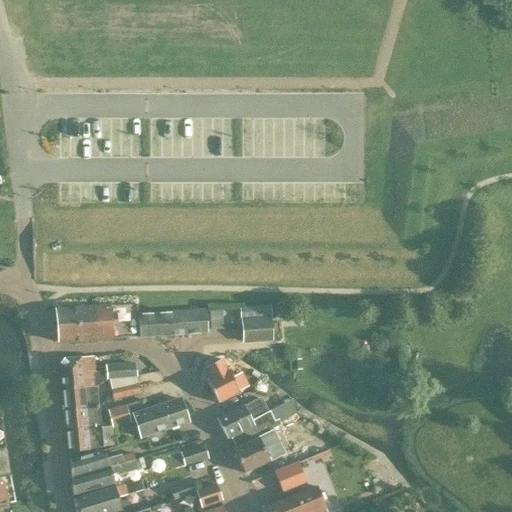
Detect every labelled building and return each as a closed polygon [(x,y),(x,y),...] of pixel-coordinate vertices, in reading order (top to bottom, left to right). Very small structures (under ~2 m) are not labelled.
[(138,338),(137,316),(136,305),(55,310),(58,343),(112,340),(138,338)] [(269,306),(241,308),(243,342),(271,340),(269,306)] [(204,311),(137,316),(139,338),(206,334),(204,311)] [(63,360),(60,364),(62,390),(96,387),(108,379),(108,380),(109,380),(122,379),(136,378),(136,377),(135,366),(135,363),(106,365),(107,373),(95,374),(93,357),(63,360)] [(206,380),(218,404),(219,404),(219,403),(238,393),(238,394),(239,393),(239,392),(247,388),(240,374),(232,378),(227,369),(226,370),(221,361),(222,361),(221,360),(205,368),(205,369),(206,369),(210,378),(207,380),(206,380)] [(301,360),(292,361),(292,370),(301,370),(301,360)] [(256,379),(259,376),(260,375),(253,371),(253,372),(250,375),(256,379)] [(122,379),(109,380),(111,391),(121,388),(137,385),(136,378),(122,379)] [(137,385),(121,388),(123,397),(139,393),(137,385)] [(96,387),(62,390),(64,411),(98,408),(96,387)] [(121,388),(111,391),(113,399),(123,397),(121,388)] [(152,434),(188,423),(180,399),(145,411),(133,415),(140,438),(152,434)] [(258,399),(244,407),(243,406),(216,419),(226,439),(246,430),(251,440),(280,424),(278,420),(274,422),(269,412),(268,413),(261,400),(258,399)] [(282,405),(273,410),(278,420),(280,424),(288,418),(282,405)] [(130,423),(126,406),(107,411),(112,428),(130,423)] [(98,408),(64,411),(66,431),(100,428),(98,408)] [(100,428),(66,431),(68,452),(88,451),(102,447),(113,446),(111,427),(100,428)] [(258,439),(233,451),(243,473),(268,462),(270,465),(282,460),(275,444),(263,450),(258,439)] [(184,466),(206,460),(202,447),(180,453),(184,466)] [(0,478),(9,476),(5,449),(0,449),(0,478)] [(68,461),(70,479),(117,465),(123,463),(121,456),(121,455),(106,459),(104,451),(68,461)] [(131,453),(121,456),(123,463),(134,460),(131,453)] [(117,465),(70,479),(72,496),(114,484),(111,474),(116,473),(117,475),(136,469),(134,460),(123,463),(117,465)] [(297,465),(274,474),(283,495),(306,485),(297,465)] [(9,477),(9,476),(0,478),(0,505),(7,504),(14,503),(9,477)] [(173,500),(196,492),(192,482),(170,491),(173,500)] [(72,500),(75,511),(115,511),(121,510),(118,498),(127,496),(124,485),(72,500)] [(201,508),(221,501),(215,486),(195,492),(201,508)] [(326,511),(316,487),(261,510),(261,511),(326,511)]
